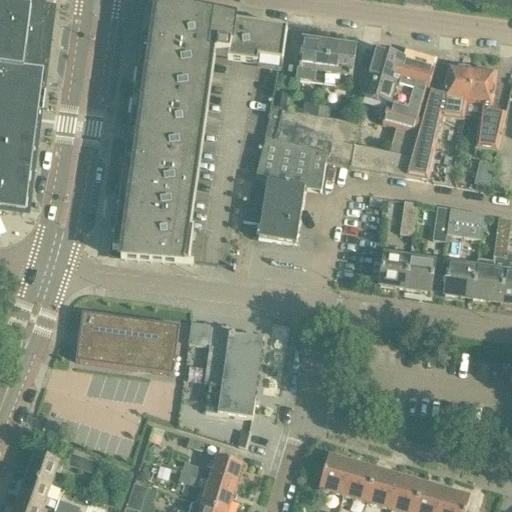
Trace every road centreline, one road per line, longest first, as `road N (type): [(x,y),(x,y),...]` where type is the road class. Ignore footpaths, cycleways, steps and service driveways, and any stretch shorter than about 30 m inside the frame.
road 1 (tertiary): [(52,270),(99,0)]
road 2 (residential): [(319,306),(52,270)]
road 3 (unclassified): [(511,32),(272,0)]
road 4 (residential): [(511,485),(302,419)]
road 5 (residential): [(319,306),(511,334)]
road 6 (tertiary): [(0,428),(52,270)]
